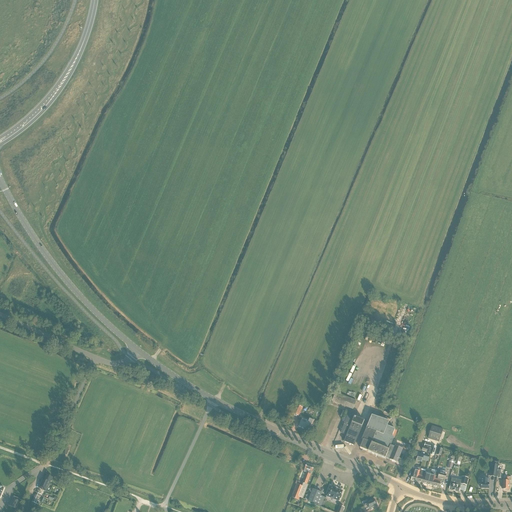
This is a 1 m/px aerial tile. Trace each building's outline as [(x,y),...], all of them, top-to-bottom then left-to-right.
[(353,410),(356,401),(335,393),(332,401),(353,410)] [(296,405),(293,413),(299,416),(302,408),(303,405),(298,403),(297,405),(296,405)] [(344,442),(354,446),(364,421),(354,417),(356,412),(350,410),(340,433),(346,435),(344,442)] [(363,440),(360,448),(368,451),(368,452),(385,459),(385,458),(390,459),(394,448),(390,446),(394,437),(392,437),(395,429),(387,426),(389,422),(383,420),(372,416),(362,440),(363,440)] [(309,431),(314,421),(309,418),(308,421),(301,418),(298,426),(304,429),(309,431)] [(432,426),(428,438),(439,442),(443,429),(432,426)] [(390,459),(389,460),(396,463),(398,458),(402,460),(404,455),(400,454),(402,450),(400,449),(395,447),(394,448),(390,459)] [(304,472),(306,472),(311,474),(314,466),(307,464),(304,472)] [(498,465),(491,464),(490,476),(496,477),(498,465)] [(417,482),(419,474),(420,468),(415,467),(411,481),(417,482)] [(419,474),(417,482),(422,483),(426,470),(421,468),(420,475),(419,474)] [(426,470),(422,483),(428,485),(431,471),(426,470)] [(431,471),(428,485),(433,486),(435,479),(436,472),(431,471)] [(307,485),(311,474),(306,472),(301,486),(299,485),(300,482),(296,481),(295,484),(296,484),(291,498),(298,500),(299,497),(303,498),(308,485),(307,485)] [(435,479),(433,486),(438,488),(441,479),(445,480),(446,475),(439,473),(437,479),(435,479)] [(47,487),(48,487),(52,478),(47,475),(44,482),(42,481),(40,485),(42,486),(41,488),(46,490),(47,487)] [(449,490),(458,492),(459,492),(460,484),(466,486),(468,478),(462,477),(461,480),(451,478),(449,490)] [(502,489),(509,489),(509,481),(511,481),(511,477),(506,477),(506,481),(502,481),(502,489)] [(481,489),(488,489),(489,483),(488,483),(488,479),(479,479),(479,484),(481,484),(481,489)] [(337,489),(335,488),(330,486),(326,496),(338,501),(339,498),(340,499),(342,496),(340,495),(342,491),(337,489)] [(321,493),(313,489),(308,501),(317,504),(321,506),(324,497),(320,496),(321,493)] [(16,508),(19,499),(13,497),(10,506),(16,508)] [(362,502),(363,504),(364,507),(367,506),(369,510),(371,509),(371,510),(372,509),(372,508),(377,506),(378,505),(376,503),(374,499),(370,501),(368,502),(367,500),(362,502)]
